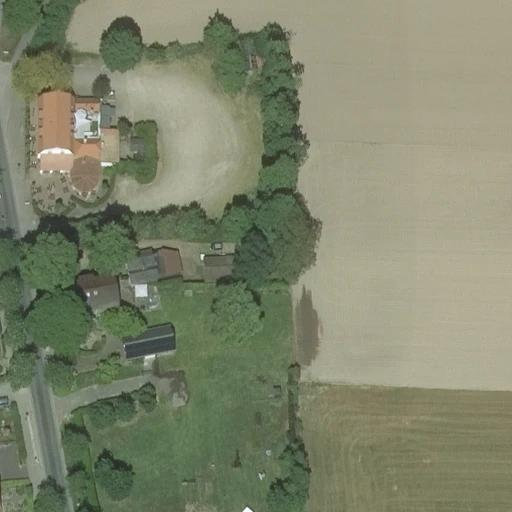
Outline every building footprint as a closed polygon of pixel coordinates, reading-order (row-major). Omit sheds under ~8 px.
[(38,176),(68,176),(68,183),(70,191),(78,197),(88,197),(96,192),(99,184),(99,168),(112,168),(117,168),(117,135),(108,135),(107,111),(98,111),(98,106),(70,106),(36,106),(36,161),(38,161),(38,176)] [(122,261),(129,290),(157,283),(181,278),(176,257),(160,255),(151,257),(150,254),(122,261)] [(239,285),(237,260),(208,262),(210,287),(239,285)] [(116,315),(108,279),(61,289),(68,325),(116,315)] [(139,336),(123,339),(127,363),(128,366),(142,363),(158,361),(163,360),(159,333),(139,336)]
